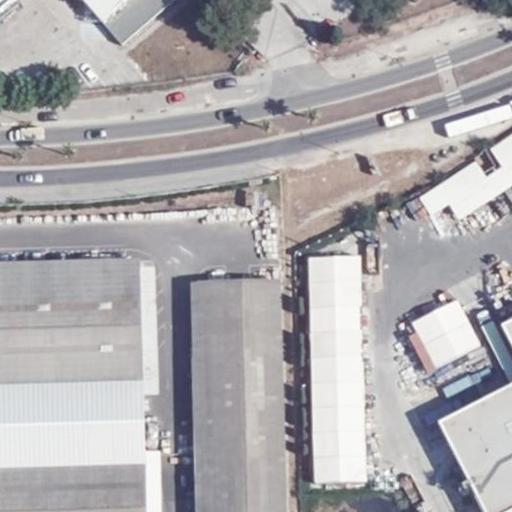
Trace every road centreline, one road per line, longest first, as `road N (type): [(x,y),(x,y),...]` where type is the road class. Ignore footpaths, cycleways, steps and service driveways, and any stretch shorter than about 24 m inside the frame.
road 1 (secondary): [(511,34),(308,100),(137,130),(0,137)]
road 2 (secondary): [(0,177),(222,158),(319,139),(511,78)]
